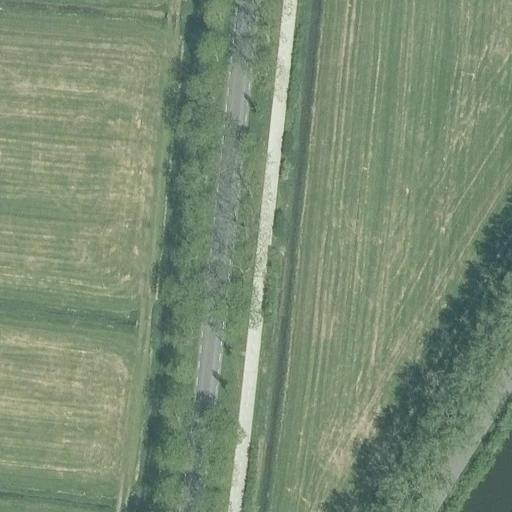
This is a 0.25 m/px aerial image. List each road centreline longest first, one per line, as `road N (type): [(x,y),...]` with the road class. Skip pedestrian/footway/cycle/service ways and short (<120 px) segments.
road 1 (secondary): [(186,511),(223,278),(252,0)]
road 2 (unclassified): [(423,511),(511,369)]
